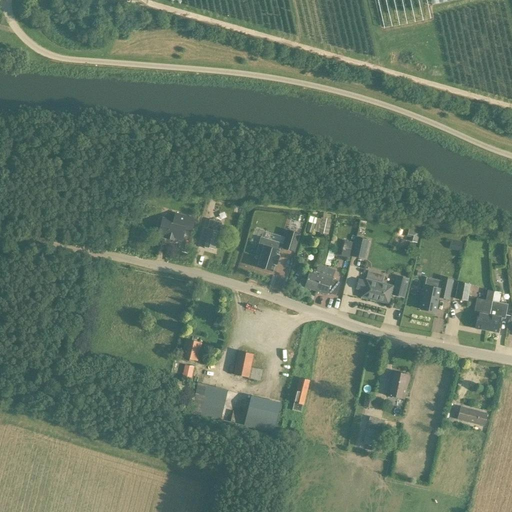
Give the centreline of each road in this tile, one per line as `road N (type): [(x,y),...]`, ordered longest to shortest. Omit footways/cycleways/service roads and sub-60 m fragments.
road 1 (unclassified): [(1,17),(28,48),(63,61),(287,79),(366,97),(511,155)]
road 2 (unclassified): [(0,243),(116,257),(250,290),(389,337),(511,359)]
